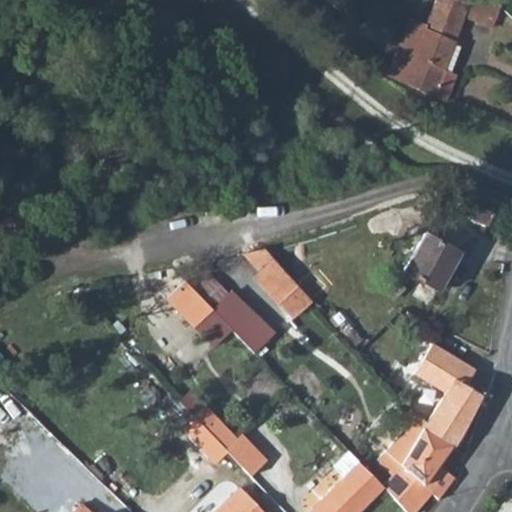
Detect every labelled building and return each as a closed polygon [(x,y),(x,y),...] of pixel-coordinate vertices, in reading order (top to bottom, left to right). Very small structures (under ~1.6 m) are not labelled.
[(441,68),(453,39),(462,16),(491,28),(499,4),(487,0),(434,0),(425,24),(407,18),(385,75),(443,100),(453,74),(449,71),(441,68)] [(441,68),(449,71),(460,42),(453,39),(441,68)] [(454,212),(483,226),(489,213),(460,199),(454,212)] [(401,272),(436,291),(457,254),(421,235),(401,272)] [(253,278),(266,292),(277,305),(286,296),(296,286),(284,274),(260,248),(242,252),(259,272),(253,278)] [(257,351),(278,329),(214,270),(196,288),(185,277),(167,296),(217,343),(232,328),(257,351)] [(286,296),(296,306),(305,296),(296,286),(286,296)] [(420,430),(427,432),(450,447),(451,448),(464,430),(476,399),(461,390),(470,374),(427,348),(409,378),(440,397),(424,423),(420,430)] [(190,416),(208,434),(220,422),(203,404),(190,416)] [(390,458),(431,494),(435,497),(437,499),(453,478),(437,466),(450,447),(427,432),(420,430),(424,423),(413,412),(397,431),(403,436),(387,455),(390,458)] [(208,434),(210,436),(224,450),(250,477),(265,461),(240,435),(236,439),(220,422),(208,434)] [(210,436),(201,444),(215,459),(224,450),(210,436)] [(347,452),(333,467),(343,477),(308,511),(355,511),(380,487),(369,475),(347,452)] [(380,487),(404,511),(415,511),(431,494),(390,458),(387,455),(378,465),(390,478),(380,487)] [(390,478),(378,465),(369,475),(380,487),(390,478)] [(216,511),(261,511),(240,490),(216,511)]
